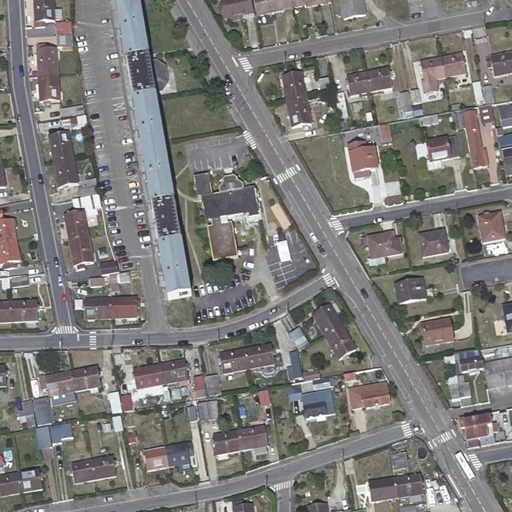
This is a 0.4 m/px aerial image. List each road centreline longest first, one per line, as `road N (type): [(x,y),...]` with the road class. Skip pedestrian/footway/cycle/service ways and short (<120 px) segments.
road 1 (residential): [(13,0),(14,52),(67,341)]
road 2 (residential): [(91,0),(93,41),(158,335)]
road 3 (residential): [(226,67),(502,14)]
road 4 (residential): [(158,335),(258,320),(346,270)]
road 5 (residential): [(285,468),(92,511)]
road 6 (residential): [(320,227),(511,194)]
road 7 (secondary): [(320,227),(226,67)]
road 8 (secondary): [(432,420),(346,270)]
road 9 (residential): [(432,420),(285,468)]
